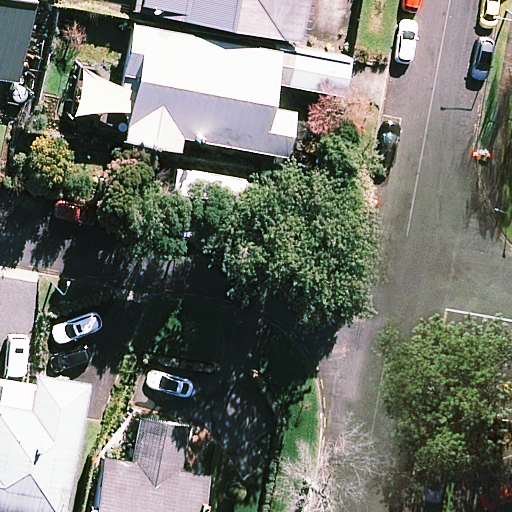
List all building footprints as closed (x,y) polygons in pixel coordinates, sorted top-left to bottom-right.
[(22,0),(0,0),(0,57),(15,60),(22,0)] [(122,0),(122,5),(281,26),(284,0),(122,0)] [(267,35),(115,16),(103,109),(255,129),(267,35)] [(79,361),(0,351),(0,491),(61,499),(79,361)] [(184,511),(192,455),(88,442),(79,511),(184,511)]
